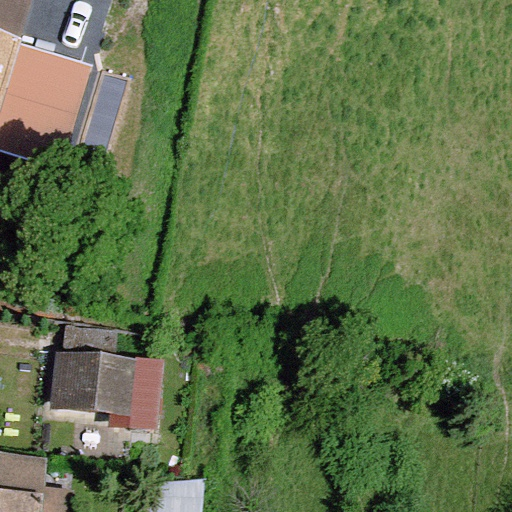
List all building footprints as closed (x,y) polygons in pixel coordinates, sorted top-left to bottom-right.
[(0,0),(0,21),(38,33),(48,0),(0,0)] [(0,154),(60,172),(90,74),(0,45),(0,154)] [(76,323),(74,346),(131,353),(133,330),(76,323)] [(167,369),(62,361),(58,412),(118,417),(117,431),(161,434),(167,369)] [(49,467),(0,461),(0,511),(73,511),(75,497),(48,495),(49,467)]
